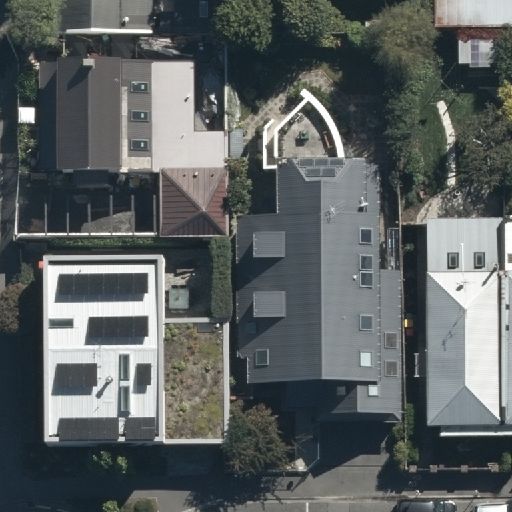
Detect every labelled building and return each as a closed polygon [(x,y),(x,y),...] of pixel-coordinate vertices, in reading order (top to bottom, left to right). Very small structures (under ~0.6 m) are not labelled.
[(154,0),(56,0),(57,36),(154,36),(154,0)] [(511,0),(434,0),(435,33),(511,33),(511,0)] [(181,62),(60,62),(60,186),(182,186),(181,62)] [(320,423),(403,422),(401,165),(273,165),(273,215),(230,215),(231,391),(289,390),(289,411),(320,411),(320,423)] [(511,426),(511,219),(430,220),(431,427),(511,426)] [(52,444),(204,444),(204,300),(52,300),(52,444)]
